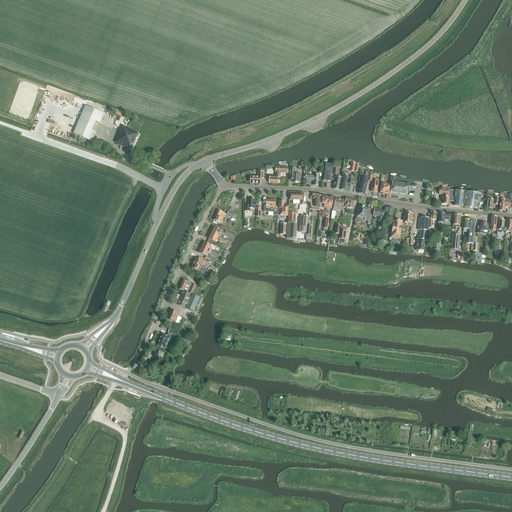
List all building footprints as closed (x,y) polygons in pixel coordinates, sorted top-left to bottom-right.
[(73,134),(91,142),(91,141),(88,140),(95,122),(99,123),(103,114),(85,106),(73,134)] [(115,143),(131,150),(138,134),(137,134),(137,133),(122,126),(116,138),(117,139),(115,143)] [(322,181),(331,182),(333,165),(324,164),(322,181)] [(248,178),(248,183),(250,183),(250,184),(260,184),(260,179),(263,179),(264,172),(266,172),(267,170),(262,169),(262,172),(258,172),(258,171),(251,172),(250,178),(248,178)] [(289,175),(289,180),(292,181),(292,182),(299,182),(299,180),(301,180),(301,179),(302,176),(302,175),(295,174),(295,169),(294,169),(290,169),(289,175)] [(310,176),(310,172),(304,171),(304,181),(313,181),(313,186),(318,186),(318,181),(322,181),(322,173),(321,173),(321,171),(319,171),(319,172),(319,175),(314,174),(314,176),(310,176)] [(361,181),(360,185),(366,186),(369,172),(366,171),(364,178),(361,178),(360,177),(359,181),(361,181)] [(339,190),(344,191),(347,177),(349,177),(350,173),(343,172),(342,174),(341,178),(339,190)] [(270,176),(269,183),(278,184),(278,178),(278,176),(280,176),(280,173),(276,173),(276,176),(270,176)] [(333,189),(339,190),(341,178),(335,177),(333,189)] [(386,184),(386,183),(383,182),(383,184),(382,184),(380,193),(381,193),(382,195),(384,194),(389,194),(389,192),(390,189),(392,189),(393,181),(393,180),(393,179),(393,177),(391,177),(390,180),(390,185),(386,184)] [(391,193),(406,195),(407,190),(410,190),(410,184),(398,182),(398,180),(393,179),(393,180),(393,181),(392,189),(390,189),(389,192),(391,193)] [(358,193),(365,195),(366,186),(360,185),(358,193)] [(443,196),(441,204),(448,205),(448,202),(449,202),(449,197),(450,191),(440,189),(439,195),(443,195),(443,196)] [(449,202),(454,202),(454,206),(463,207),(465,192),(455,191),(450,190),(449,197),(449,202)] [(481,194),(468,192),(465,192),(463,207),(479,209),(481,194)] [(300,204),(302,204),(303,194),(291,194),(290,200),(300,201),(300,204)] [(343,207),(344,200),(335,198),(334,205),(333,209),(342,211),(343,207)] [(344,207),(353,208),(355,199),(346,198),(344,207)] [(500,211),(502,211),(503,211),(505,211),(506,208),(507,207),(510,207),(510,203),(510,200),(500,199),(499,211),(500,211)] [(245,205),(245,211),(250,212),(250,209),(254,209),(256,209),(256,203),(254,203),(255,200),(249,200),(248,206),(245,205)] [(264,206),(264,212),(268,212),(273,213),(273,216),(277,216),(278,206),(275,206),(275,201),(272,201),(266,200),(266,206),(264,206)] [(280,209),(280,216),(288,217),(288,206),(284,206),(284,201),(279,201),(279,209),(280,209)] [(357,218),(364,221),(365,220),(367,221),(368,224),(371,224),(372,216),(369,216),(369,213),(368,213),(369,209),(366,209),(365,208),(365,207),(360,205),(358,213),(359,213),(357,218)] [(386,216),(385,219),(387,219),(388,216),(392,217),(394,209),(387,208),(386,213),(385,212),(385,216),(386,216)] [(287,239),(295,239),(297,214),(296,214),(297,209),(289,209),(289,213),(289,223),(288,223),(287,239)] [(378,222),(382,223),(383,218),(384,210),(375,209),(374,216),(379,217),(378,222)] [(222,213),(223,213),(217,211),(213,220),(218,222),(223,224),(224,221),(224,222),(226,219),(225,218),(226,215),(222,213)] [(406,226),(411,226),(411,223),(413,223),(413,219),(412,218),(413,214),(405,213),(405,217),(403,217),(403,221),(404,221),(404,223),(406,224),(406,226)] [(428,234),(431,234),(432,228),(433,220),(436,221),(437,213),(431,213),(430,217),(430,216),(428,234)] [(439,224),(441,225),(441,223),(444,223),(445,221),(449,222),(450,215),(439,214),(438,222),(440,223),(439,224)] [(299,232),(306,233),(307,225),(308,217),(301,216),(299,232)] [(418,230),(421,231),(420,239),(427,240),(428,231),(429,219),(421,218),(421,219),(419,219),(418,230)] [(399,221),(397,220),(397,221),(394,220),(392,233),(391,233),(391,238),(400,239),(401,234),(400,234),(402,222),(399,221)] [(467,230),(466,244),(473,245),(475,221),(470,221),(464,220),(463,229),(467,230)] [(502,233),(506,234),(506,232),(507,227),(504,226),(504,221),(498,220),(497,230),(497,232),(502,233)] [(489,227),(487,226),(488,224),(480,223),(480,227),(478,227),(477,234),(483,234),(484,231),(488,232),(489,227)] [(224,233),(221,231),(215,228),(212,233),(221,238),(224,233)] [(209,239),(216,242),(217,240),(220,241),(221,238),(212,233),(209,239)] [(459,243),(460,235),(452,234),(450,250),(458,251),(459,246),(461,246),(461,243),(459,243)] [(416,250),(424,251),(425,240),(418,240),(417,242),(416,250)] [(212,250),(210,249),(211,246),(204,242),(202,248),(211,252),(211,253),(215,255),(217,252),(212,250)] [(199,253),(206,256),(207,254),(210,255),(211,253),(211,252),(202,248),(199,253)] [(194,263),(205,269),(206,267),(203,265),(204,264),(202,263),(203,261),(202,261),(204,259),(199,257),(198,259),(196,258),(194,263)] [(197,272),(205,276),(208,270),(205,269),(194,263),(191,268),(198,271),(197,272)] [(180,296),(178,295),(179,292),(175,290),(170,302),(186,308),(186,309),(194,312),(200,298),(192,295),(196,285),(183,280),(179,289),(182,291),(180,296)] [(167,319),(175,323),(179,313),(170,310),(169,314),(167,319)] [(177,336),(179,331),(170,328),(168,332),(169,333),(167,336),(162,334),(157,345),(166,349),(166,348),(169,349),(171,343),(169,343),(171,337),(172,334),(177,336)] [(155,353),(151,352),(150,360),(158,362),(159,357),(155,357),(155,353)] [(16,437),(21,440),(25,433),(21,432),(20,434),(18,433),(16,437)]
